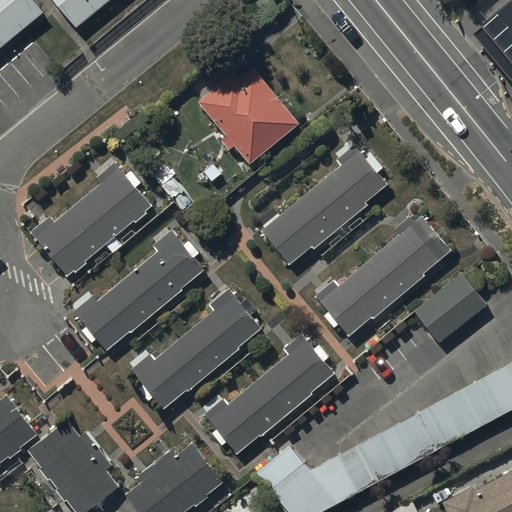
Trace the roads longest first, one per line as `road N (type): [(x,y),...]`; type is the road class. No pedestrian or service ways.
road 1 (residential): [(196,0),(0,160)]
road 2 (residential): [(328,427),(511,299)]
road 3 (tertiary): [(375,0),(511,169)]
road 4 (residential): [(0,229),(29,299),(0,334)]
